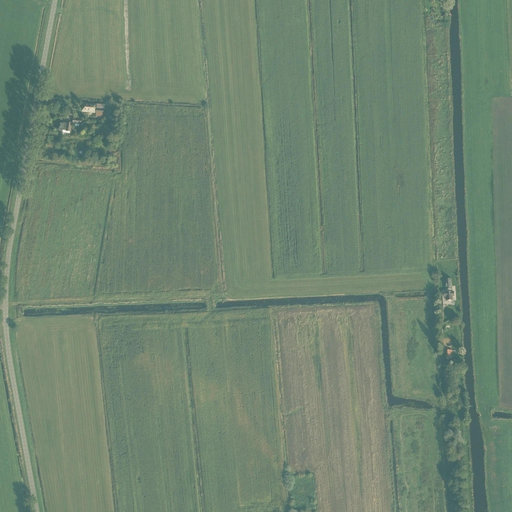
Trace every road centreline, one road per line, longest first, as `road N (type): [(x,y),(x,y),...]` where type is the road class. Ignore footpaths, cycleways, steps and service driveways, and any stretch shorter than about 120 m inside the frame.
road 1 (tertiary): [(36,511),(5,284),(54,0)]
road 2 (unknown): [(5,306),(196,296),(215,313)]
road 3 (track): [(451,511),(446,336)]
